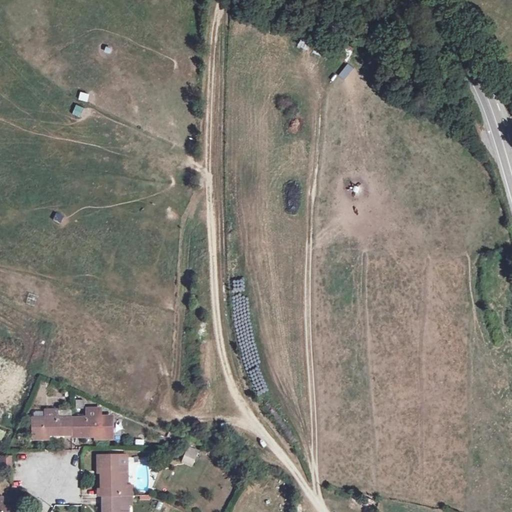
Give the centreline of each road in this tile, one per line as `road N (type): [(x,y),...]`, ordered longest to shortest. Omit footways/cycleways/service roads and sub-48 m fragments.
road 1 (track): [(323,511),(237,395),(218,335),(210,149),(220,0)]
road 2 (track): [(317,500),(307,280),(325,91)]
road 3 (tertiary): [(511,171),(472,70),(414,0)]
